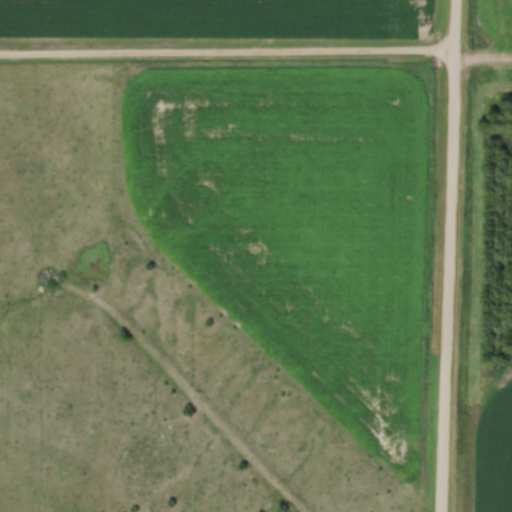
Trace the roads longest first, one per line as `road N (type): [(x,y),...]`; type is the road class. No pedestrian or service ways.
road 1 (residential): [(0,53),(436,49),(511,58)]
road 2 (residential): [(443,511),(456,0)]
